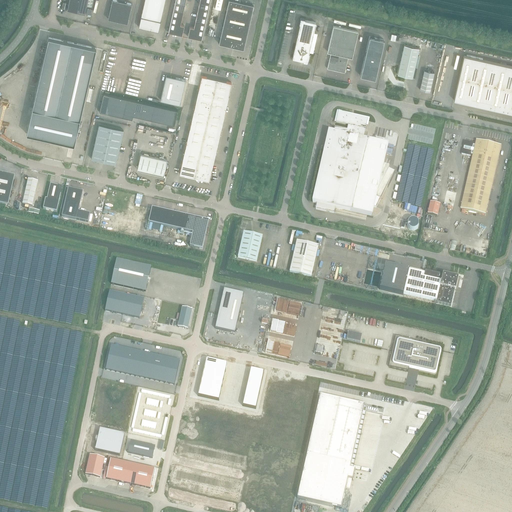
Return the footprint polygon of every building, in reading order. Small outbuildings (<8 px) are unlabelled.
[(61,8),(77,11),(79,0),(69,0),(68,3),(62,2),(61,8)] [(127,23),(132,3),(116,0),(111,0),(108,19),(127,23)] [(144,0),(139,27),(158,31),(165,0),(144,0)] [(175,0),(168,32),(182,35),(184,25),(180,24),(185,0),(175,0)] [(188,36),(201,39),(210,0),(199,0),(194,27),(190,27),(188,36)] [(228,0),(219,43),(243,49),(253,5),(232,0),(228,0)] [(303,62),(308,63),(310,54),(309,53),(316,23),(305,20),(305,19),(301,18),(299,24),(300,24),(293,58),(303,60),(303,62)] [(348,56),(352,57),(358,31),(333,25),(327,51),(331,52),(327,68),(345,72),(348,56)] [(48,37),(26,134),(74,144),(96,48),(48,37)] [(360,76),(375,79),(384,40),(369,37),(360,76)] [(397,74),(412,78),(419,48),(404,45),(397,74)] [(485,108),(511,114),(511,66),(464,55),(454,100),(485,107),(485,108)] [(420,89),(430,92),(434,72),(424,70),(420,89)] [(166,75),(160,100),(180,104),(186,80),(166,75)] [(214,89),(217,79),(202,76),(199,86),(214,89)] [(214,89),(229,93),(231,83),(217,79),(214,89)] [(212,99),(214,89),(199,86),(197,95),(212,99)] [(227,102),(229,93),(214,89),(212,99),(227,102)] [(174,124),(178,110),(103,93),(99,111),(132,119),(133,115),(174,124)] [(208,118),(210,109),(212,99),(197,95),(193,115),(208,118)] [(225,112),(227,102),(212,99),(210,109),(225,112)] [(222,122),(225,112),(210,109),(208,118),(222,122)] [(314,200),(313,200),(317,203),(315,209),(334,214),(335,208),(352,211),(372,216),(373,214),(372,214),(374,207),(377,209),(385,204),(380,199),(394,150),(396,151),(397,148),(368,140),(369,136),(364,134),(368,119),(338,111),(336,122),(348,125),(347,130),(335,127),(334,132),(329,131),(328,133),(329,133),(314,200)] [(205,128),(208,118),(193,115),(190,125),(205,128)] [(218,141),(222,122),(208,118),(205,128),(203,138),(218,141)] [(97,131),(110,134),(111,127),(99,124),(97,131)] [(203,138),(205,128),(190,125),(188,134),(203,138)] [(111,127),(110,134),(122,137),(123,130),(111,127)] [(96,138),(108,141),(110,134),(97,131),(96,138)] [(110,134),(108,141),(120,144),(122,137),(110,134)] [(201,148),(203,138),(188,134),(186,144),(201,148)] [(94,145),(106,148),(108,141),(96,138),(94,145)] [(216,151),(218,141),(203,138),(201,148),(216,151)] [(461,209),(485,215),(501,146),(476,140),(474,151),(472,150),(471,154),(473,155),(461,209)] [(108,141),(106,148),(119,150),(120,144),(108,141)] [(199,157),(201,148),(186,144),(184,154),(199,157)] [(93,152),(105,154),(106,148),(94,145),(93,152)] [(106,148),(105,154),(117,157),(119,150),(106,148)] [(214,161),(216,151),(201,148),(199,157),(214,161)] [(91,159),(103,161),(105,154),(93,152),(91,159)] [(103,161),(116,164),(117,157),(105,154),(103,161)] [(164,176),(168,160),(141,154),(138,170),(164,176)] [(196,167),(199,157),(184,154),(182,164),(196,167)] [(211,171),(214,161),(199,157),(196,167),(211,171)] [(194,177),(196,167),(182,164),(179,174),(194,177)] [(209,180),(211,171),(196,167),(194,177),(209,180)] [(15,175),(0,171),(0,200),(10,203),(15,175)] [(22,204),(33,206),(38,182),(28,180),(22,204)] [(45,199),(43,209),(57,212),(62,188),(60,187),(50,185),(47,200),(45,199)] [(68,189),(62,217),(77,221),(88,223),(90,215),(79,212),(83,193),(68,189)] [(430,202),(427,214),(437,216),(440,204),(430,202)] [(156,225),(159,210),(152,208),(148,223),(156,225)] [(163,226),(167,211),(159,210),(156,225),(163,226)] [(171,228),(174,213),(167,211),(163,226),(171,228)] [(178,230),(181,215),(174,213),(171,228),(178,230)] [(185,231),(189,216),(181,215),(178,230),(185,231)] [(189,216),(185,231),(193,233),(196,218),(189,216)] [(196,218),(193,233),(190,246),(202,249),(209,221),(196,218)] [(259,250),(262,250),(264,244),(261,243),(262,236),(244,232),(238,258),(256,262),(259,250)] [(289,272),(311,277),(318,246),(297,241),(289,272)] [(323,256),(319,272),(339,277),(340,273),(333,271),(336,259),(323,256)] [(347,259),(345,265),(352,268),(354,262),(347,259)] [(111,285),(145,292),(151,267),(116,260),(111,285)] [(385,265),(379,290),(403,295),(403,294),(436,301),(436,303),(451,306),(454,290),(455,291),(458,278),(442,274),(442,275),(425,271),(424,274),(408,271),(385,265)] [(224,289),(215,329),(235,333),(243,294),(224,289)] [(144,300),(109,292),(105,312),(139,319),(144,300)] [(182,308),(178,327),(188,330),(192,310),(182,308)] [(395,336),(388,367),(408,371),(409,368),(433,373),(434,373),(435,373),(435,372),(440,352),(440,351),(440,350),(439,350),(439,349),(414,344),(415,340),(395,336)] [(111,345),(105,370),(174,385),(180,361),(111,345)] [(207,356),(206,363),(216,366),(218,358),(207,356)] [(218,358),(216,366),(227,369),(229,361),(218,358)] [(206,363),(204,371),(214,373),(216,366),(206,363)] [(216,366),(214,373),(225,376),(227,369),(216,366)] [(252,366),(250,374),(264,377),(265,370),(252,366)] [(204,371),(202,378),(212,381),(214,373),(204,371)] [(214,373),(212,381),(223,383),(225,376),(214,373)] [(250,374),(248,381),(262,385),(264,377),(250,374)] [(202,378),(200,386),(210,388),(212,381),(202,378)] [(212,381),(210,388),(221,391),(223,383),(212,381)] [(248,381),(246,389),(260,392),(262,385),(248,381)] [(200,386),(197,393),(208,395),(210,388),(200,386)] [(210,388),(208,395),(218,398),(221,391),(210,388)] [(246,389),(244,396),(257,400),(260,392),(246,389)] [(244,396),(242,403),(255,407),(257,400),(244,396)] [(320,396),(297,499),(341,509),(348,479),(353,480),(355,470),(350,469),(352,469),(353,466),(351,465),(351,464),(353,464),(354,461),(352,460),(352,459),(355,460),(355,456),(353,455),(353,454),(356,455),(356,451),(354,451),(354,449),(357,450),(358,446),(355,446),(356,444),(358,445),(359,441),(356,441),(357,440),(359,440),(360,437),(357,436),(358,435),(360,435),(361,432),(359,431),(364,406),(320,396)] [(100,428),(95,449),(119,453),(124,433),(100,428)] [(130,441),(127,453),(152,459),(155,447),(130,441)] [(181,441),(179,451),(242,465),(245,455),(181,441)] [(263,449),(248,511),(269,511),(279,469),(295,472),(298,457),(263,449)] [(90,455),(85,475),(100,478),(105,458),(90,455)] [(110,459),(106,479),(150,489),(155,469),(110,459)] [(176,468),(172,488),(235,503),(240,484),(176,468)]
